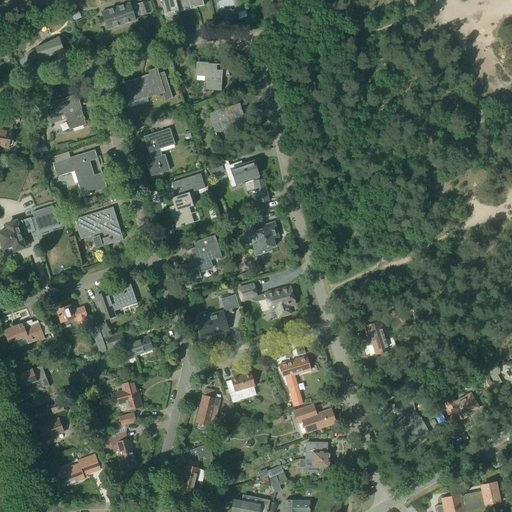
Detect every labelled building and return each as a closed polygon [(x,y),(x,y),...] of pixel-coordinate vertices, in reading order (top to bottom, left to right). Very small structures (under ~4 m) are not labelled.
[(161,0),(165,16),(178,13),(179,13),(179,11),(184,10),(181,0),(161,0)] [(181,0),(184,10),(190,8),(191,10),(204,6),(202,0),(181,0)] [(142,15),(150,12),(147,1),(138,4),(142,15)] [(107,30),(135,21),(130,3),(101,12),(107,30)] [(59,43),(34,51),(39,64),(64,56),(59,43)] [(221,91),(223,71),(216,71),(216,65),(197,64),(196,75),(206,76),(205,90),(221,91)] [(160,84),(156,70),(149,72),(150,75),(123,84),(130,103),(162,93),(164,101),(172,99),(166,82),(160,84)] [(86,125),(84,120),(85,119),(77,96),(45,106),(52,125),(66,120),(69,130),(86,125)] [(175,106),(178,112),(184,110),(182,104),(175,106)] [(239,104),(209,114),(215,134),(245,124),(241,113),(242,112),(239,104)] [(0,146),(8,148),(9,146),(10,146),(11,145),(12,142),(11,140),(10,140),(13,121),(16,121),(19,122),(20,116),(17,116),(6,113),(5,113),(4,119),(2,119),(0,128),(0,146)] [(161,156),(159,150),(174,145),(169,129),(143,138),(148,153),(150,153),(152,159),(146,161),(151,177),(169,171),(164,155),(161,156)] [(191,132),(184,134),(185,141),(193,139),(191,132)] [(41,155),(48,152),(42,141),(38,143),(38,149),(41,155)] [(93,177),(88,161),(97,158),(95,150),(52,164),(57,177),(73,172),(81,197),(107,189),(102,174),(93,177)] [(46,158),(37,161),(40,168),(48,165),(46,158)] [(227,161),(223,162),(225,169),(228,176),(231,188),(253,181),(254,182),(254,183),(254,184),(260,182),(253,163),(239,168),(237,163),(229,166),(227,161)] [(221,162),(207,167),(209,174),(223,169),(221,162)] [(173,207),(169,208),(175,229),(193,223),(188,208),(192,207),(188,194),(199,191),(205,189),(200,174),(172,183),(176,198),(171,199),(173,207)] [(255,191),(253,192),(255,204),(268,201),(265,185),(263,180),(260,182),(254,184),(255,191)] [(123,240),(113,208),(74,220),(80,240),(107,232),(109,238),(102,240),(104,246),(123,240)] [(59,224),(55,211),(16,223),(16,222),(14,223),(13,222),(9,223),(8,224),(6,225),(8,231),(0,232),(0,240),(0,241),(0,244),(1,248),(2,247),(3,249),(12,246),(14,251),(24,248),(20,236),(59,224)] [(260,222),(246,226),(249,235),(254,234),(257,244),(252,246),(256,256),(269,252),(269,249),(274,248),(271,235),(276,233),(274,224),(262,227),(260,222)] [(200,273),(212,269),(209,258),(220,254),(221,258),(222,258),(215,236),(194,243),(196,249),(192,251),(195,261),(180,266),(185,282),(201,277),(200,273)] [(241,300),(256,297),(253,284),(238,288),(241,300)] [(137,304),(130,285),(116,290),(115,288),(104,292),(105,294),(96,297),(104,321),(116,317),(113,307),(121,304),(122,309),(137,304)] [(289,314),(287,307),(294,305),(292,297),(293,296),(294,296),(295,295),(296,294),(296,293),(296,292),(296,291),(296,290),(295,289),(294,288),(293,287),(292,287),(291,287),(290,287),(265,294),(269,311),(276,310),(277,317),(289,314)] [(232,313),(231,310),(233,310),(239,308),(235,295),(229,297),(221,300),(224,312),(228,311),(229,314),(232,313)] [(72,312),(70,306),(56,310),(61,323),(76,318),(80,329),(90,326),(87,317),(84,307),(72,312)] [(202,338),(228,330),(222,311),(196,319),(202,338)] [(418,312),(406,316),(410,325),(421,321),(418,312)] [(18,348),(18,347),(38,340),(39,342),(45,340),(37,321),(32,323),(31,321),(23,324),(22,324),(4,331),(11,351),(18,348)] [(59,334),(63,329),(57,323),(53,327),(59,334)] [(104,339),(110,337),(105,323),(99,325),(104,339)] [(379,323),(363,328),(369,346),(373,345),(376,355),(388,351),(388,350),(396,348),(393,339),(385,341),(379,323)] [(97,326),(90,328),(99,352),(106,349),(97,326)] [(108,351),(125,344),(121,333),(104,340),(108,351)] [(128,361),(136,358),(136,357),(153,351),(148,337),(123,346),(128,361)] [(55,362),(62,360),(59,352),(52,354),(55,362)] [(302,405),(293,376),(310,371),(305,358),(278,366),(282,378),(283,381),(285,380),(293,407),(302,405)] [(34,383),(37,392),(41,390),(42,391),(44,390),(44,389),(49,387),(43,371),(41,372),(40,367),(41,366),(18,375),(22,387),(34,383)] [(230,403),(255,396),(252,388),(253,388),(250,374),(230,380),(230,381),(224,383),(230,403)] [(497,377),(491,380),(496,387),(501,384),(497,377)] [(142,407),(137,388),(135,382),(122,385),(123,391),(116,393),(119,404),(126,403),(128,410),(142,407)] [(59,400),(76,394),(73,386),(56,392),(59,400)] [(212,427),(219,400),(214,399),(215,392),(205,389),(203,396),(202,396),(195,423),(212,427)] [(456,403),(451,395),(441,400),(449,415),(455,424),(474,413),(472,411),(477,408),(470,395),(456,403)] [(394,405),(396,414),(403,412),(410,424),(403,428),(412,443),(429,433),(420,418),(419,418),(415,410),(413,401),(394,405)] [(316,415),(313,406),(294,412),(298,424),(303,422),(306,433),(335,423),(333,417),(334,417),(332,412),(331,412),(330,410),(316,415)] [(121,427),(136,423),(134,413),(119,417),(121,427)] [(274,426),(285,422),(283,417),(272,421),(274,426)] [(44,442),(56,437),(56,435),(64,432),(58,418),(49,422),(50,423),(38,428),(44,442)] [(128,440),(126,433),(100,439),(103,447),(111,445),(113,452),(117,451),(123,471),(136,468),(129,440),(128,440)] [(81,447),(90,444),(88,438),(78,442),(81,447)] [(306,443),(306,460),(330,461),(330,452),(326,452),(326,444),(306,443)] [(213,457),(207,445),(190,452),(192,458),(197,456),(199,460),(204,458),(205,460),(213,457)] [(76,482),(85,479),(83,476),(100,470),(94,455),(77,461),(78,464),(55,473),(60,485),(75,480),(76,482)] [(102,460),(102,458),(98,459),(102,470),(106,469),(104,464),(108,463),(107,458),(102,460)] [(180,485),(178,492),(192,496),(194,489),(196,481),(202,483),(205,471),(198,470),(197,469),(198,463),(188,460),(186,466),(185,466),(180,485)] [(329,469),(330,461),(306,460),(306,468),(305,473),(323,474),(323,469),(329,469)] [(269,480),(283,473),(281,467),(267,474),(269,480)] [(280,486),(286,483),(283,475),(276,478),(280,486)] [(263,487),(269,485),(268,478),(261,480),(263,487)] [(273,493),(281,490),(280,486),(276,478),(269,481),(273,493)] [(442,505),(438,508),(439,511),(493,511),(492,504),(500,502),(496,483),(481,487),(482,492),(472,494),(471,492),(466,493),(466,496),(461,497),(461,495),(441,499),(442,505)] [(266,511),(269,501),(260,499),(259,506),(243,503),(243,502),(233,500),(230,511),(258,511),(259,511),(261,511),(260,511),(266,511)] [(298,502),(285,502),(285,511),(308,511),(309,502),(298,502)]
